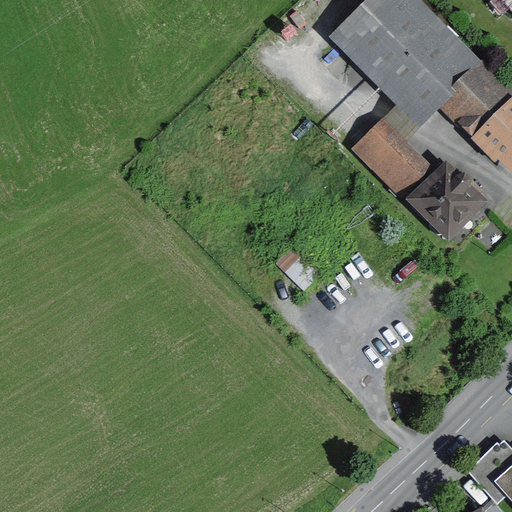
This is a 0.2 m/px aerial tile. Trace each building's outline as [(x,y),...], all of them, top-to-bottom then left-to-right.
[(511,95),(418,0),(372,0),(331,40),(421,132),(439,114),(505,182),(511,175),(511,95)] [(511,0),(497,0),(511,16),(511,15),(511,0)] [(432,170),(386,124),(356,153),(402,199),(432,170)] [(449,173),(409,215),(446,250),(486,208),(449,173)] [(412,250),(361,201),(334,230),(356,251),(369,238),(397,266),(412,250)] [(284,279),(305,297),(323,276),(302,258),(284,279)] [(366,261),(325,303),(360,337),(401,295),(366,261)] [(511,452),(504,444),(468,477),(497,509),(508,499),(511,502),(511,452)]
